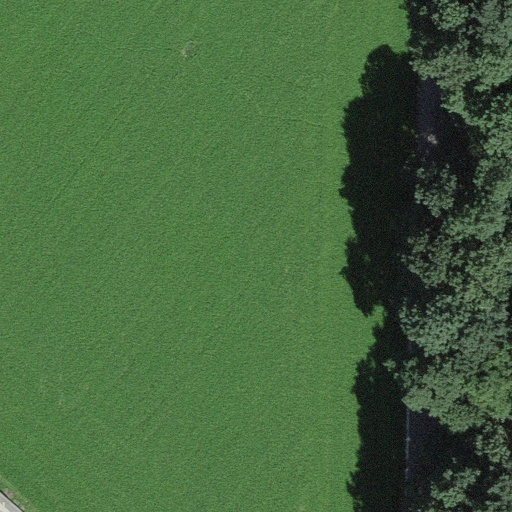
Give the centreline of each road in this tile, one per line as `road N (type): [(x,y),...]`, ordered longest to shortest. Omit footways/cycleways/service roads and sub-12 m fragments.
road 1 (unclassified): [(428,0),(411,511)]
road 2 (track): [(511,360),(480,407),(414,441)]
